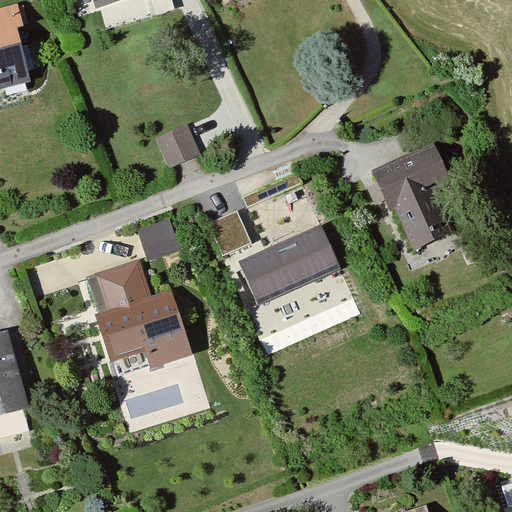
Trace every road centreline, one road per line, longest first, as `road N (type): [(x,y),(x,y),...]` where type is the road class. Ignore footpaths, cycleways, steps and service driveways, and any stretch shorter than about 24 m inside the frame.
road 1 (residential): [(0,261),(316,138)]
road 2 (residential): [(437,452),(268,511)]
